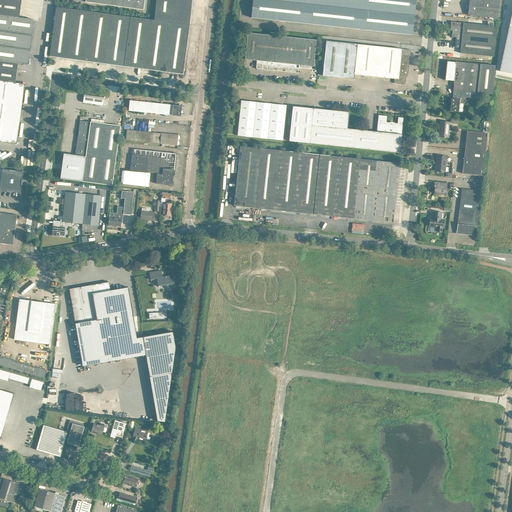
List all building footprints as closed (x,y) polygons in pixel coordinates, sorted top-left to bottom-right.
[(0,0),(0,141),(17,144),(25,84),(15,83),(18,63),(28,64),(34,20),(23,18),(23,21),(21,21),(22,18),(18,18),(20,0),(0,0)] [(85,0),(86,2),(144,10),(144,0),(85,0)] [(190,25),(193,1),(187,0),(156,0),(154,20),(190,25)] [(412,35),(415,0),(252,0),(251,18),(412,35)] [(499,0),(469,0),(468,15),(498,18),(499,0)] [(56,7),(50,56),(84,61),(91,11),(56,7)] [(91,11),(84,61),(124,66),(131,17),(91,11)] [(511,13),(500,68),(511,70),(511,13)] [(131,17),(124,66),(158,71),(183,74),(183,72),(184,65),(190,25),(154,20),(131,17)] [(497,26),(468,23),(463,23),(451,22),(450,30),(452,31),(452,37),(456,37),(455,48),(460,48),(460,53),(494,57),(497,26)] [(301,65),(312,67),(313,67),(316,40),(248,33),(245,60),(257,61),(256,69),(301,74),(301,65)] [(408,74),(411,50),(326,41),(322,76),(354,79),(354,74),(394,79),(394,83),(405,84),(406,74),(408,74)] [(456,62),(452,62),(446,61),(444,80),(454,81),(455,81),(454,90),(477,93),(492,94),(495,65),(456,61),(456,62)] [(464,104),(461,103),(461,99),(463,97),(476,98),(477,93),(454,90),(453,98),(451,98),(450,111),(463,113),(464,104)] [(102,107),(103,99),(83,97),(82,104),(102,107)] [(179,106),(130,101),(129,111),(180,116),(181,109),(179,109),(179,106)] [(282,140),(286,106),(241,101),(238,136),(282,140)] [(403,118),(401,117),(398,117),(397,123),(387,122),(387,116),(378,115),(377,132),(346,129),(348,112),(316,109),(293,106),(289,141),(400,153),(403,118)] [(80,120),(76,151),(75,155),(64,154),(60,179),(112,186),(120,126),(90,122),(85,121),(85,119),(86,119),(87,111),(81,110),(80,119),(83,119),(83,121),(80,120)] [(440,121),(439,137),(448,137),(450,122),(440,121)] [(177,145),(178,135),(127,130),(126,140),(177,145)] [(467,131),(465,145),(465,150),(485,152),(487,133),(467,131)] [(254,208),(260,148),(240,146),(234,206),(254,208)] [(313,214),(320,155),(260,148),(254,208),(313,214)] [(124,170),(122,184),(148,187),(149,173),(157,174),(156,184),(167,185),(167,183),(169,183),(171,182),(171,180),(173,180),(173,176),(174,176),(177,153),(132,149),(130,171),(124,170)] [(482,176),(485,152),(465,150),(462,173),(482,176)] [(313,214),(353,218),(359,159),(320,155),(313,214)] [(437,156),(435,171),(445,172),(446,157),(437,156)] [(359,159),(353,218),(393,223),(399,163),(359,159)] [(23,172),(0,169),(0,189),(20,193),(23,172)] [(434,182),(434,185),(434,186),(435,186),(434,193),(446,194),(447,183),(434,182)] [(476,235),(478,220),(482,191),(462,189),(456,233),(476,235)] [(129,214),(131,214),(133,192),(121,191),(121,197),(125,197),(123,210),(123,213),(129,214)] [(96,225),(98,226),(101,196),(65,192),(63,222),(67,222),(82,224),(82,230),(96,232),(96,225)] [(162,198),(161,207),(163,208),(162,215),(163,215),(163,218),(168,219),(168,220),(171,220),(171,217),(170,216),(172,204),(165,203),(166,198),(162,198)] [(153,220),(154,212),(152,212),(153,209),(141,208),(140,219),(153,220)] [(121,220),(122,220),(123,213),(123,210),(122,210),(122,209),(119,209),(118,215),(110,214),(109,217),(109,220),(108,225),(119,226),(121,226),(121,220)] [(0,243),(13,245),(16,220),(17,215),(0,212),(0,243)] [(443,228),(443,220),(444,220),(440,220),(441,213),(434,212),(433,219),(430,219),(429,226),(437,227),(437,231),(441,232),(442,228),(443,228)] [(66,232),(65,231),(65,227),(66,227),(67,222),(63,222),(54,221),(53,224),(54,224),(53,228),(52,236),(57,236),(57,235),(64,236),(64,235),(66,235),(66,232)] [(281,267),(292,267),(293,259),(295,259),(295,248),(281,247),(280,255),(284,256),(284,260),(282,260),(281,267)] [(162,277),(161,274),(161,273),(150,275),(151,280),(157,279),(158,286),(163,285),(169,291),(173,287),(171,284),(173,282),(168,276),(162,277)] [(144,343),(138,344),(128,287),(110,290),(109,282),(69,289),(83,366),(147,354),(158,420),(166,421),(173,372),(176,349),(173,331),(143,336),(144,343)] [(20,299),(14,339),(50,344),(54,314),(51,314),(51,310),(55,311),(56,304),(20,299)] [(0,364),(44,378),(47,370),(0,356),(0,364)] [(0,369),(0,378),(8,380),(9,378),(30,385),(29,387),(41,390),(43,382),(0,369)] [(91,373),(85,373),(84,384),(83,384),(82,400),(88,400),(89,387),(90,387),(91,373)] [(0,389),(0,438),(0,439),(14,394),(0,389)] [(70,421),(67,432),(43,425),(36,449),(74,460),(76,455),(65,452),(67,448),(77,451),(85,425),(70,421)] [(115,421),(110,437),(115,438),(116,436),(122,438),(126,424),(115,421)] [(104,427),(98,425),(94,424),(91,432),(95,433),(95,432),(97,433),(98,434),(98,433),(102,434),(104,427)] [(145,440),(148,432),(135,429),(132,441),(137,442),(138,438),(145,440)] [(130,470),(149,476),(150,471),(153,472),(153,468),(148,466),(147,470),(132,465),(130,470)] [(138,479),(125,475),(122,483),(132,486),(133,486),(136,487),(138,479)] [(20,483),(16,482),(4,478),(0,491),(0,498),(11,501),(14,502),(20,483)] [(61,511),(66,496),(55,493),(40,489),(34,506),(35,506),(34,509),(43,511),(44,509),(54,511),(61,511)] [(137,498),(120,493),(118,498),(136,503),(137,498)] [(83,502),(79,501),(78,500),(75,511),(76,511),(75,511),(88,511),(91,504),(83,501),(83,502)]
